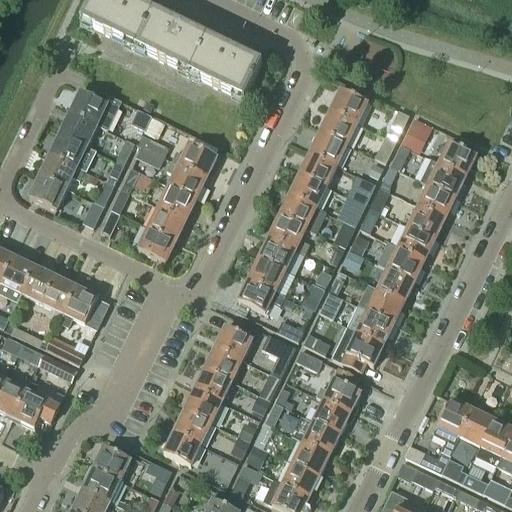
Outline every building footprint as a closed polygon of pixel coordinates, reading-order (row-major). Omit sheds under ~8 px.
[(136,54),(153,17),(131,7),(133,3),(125,0),(121,0),(121,2),(117,0),(93,0),(81,27),(136,54)] [(136,54),(190,79),(207,43),(185,32),(187,29),(177,25),(175,28),(153,17),(136,54)] [(231,51),(229,54),(207,43),(190,79),(245,106),(262,69),(239,59),(241,55),(231,51)] [(81,97),(70,119),(98,132),(106,136),(120,107),(94,95),(91,101),(81,97)] [(341,95),(330,117),(358,130),(371,103),(358,97),(355,102),(341,95)] [(146,106),(142,113),(150,117),(153,109),(146,106)] [(137,116),(131,130),(144,136),(151,122),(137,116)] [(396,148),(406,127),(409,122),(398,116),(385,143),(396,148)] [(347,152),(358,130),(330,117),(320,138),(347,152)] [(87,153),(98,132),(70,119),(60,140),(87,153)] [(151,122),(144,138),(157,144),(164,128),(151,122)] [(414,124),(401,151),(409,155),(419,160),(432,132),(414,124)] [(337,172),(347,152),(320,138),(310,159),(337,172)] [(87,153),(60,140),(50,161),(77,174),(83,177),(94,156),(87,153)] [(168,154),(142,142),(137,152),(140,154),(141,152),(164,163),(168,154)] [(385,170),(396,148),(385,143),(374,164),(378,166),(377,166),(385,170)] [(124,171),(131,156),(134,150),(126,146),(123,153),(116,167),(124,171)] [(466,182),(476,161),(449,148),(439,169),(466,182)] [(217,162),(190,149),(184,161),(175,158),(171,167),(207,184),(217,162)] [(401,151),(390,173),(397,176),(399,176),(409,155),(401,151)] [(158,175),(164,163),(141,152),(140,154),(135,164),(158,175)] [(327,193),(337,172),(310,159),(300,180),(327,193)] [(77,174),(50,161),(40,182),(67,195),(73,184),(79,186),(83,177),(77,174)] [(439,170),(429,166),(419,187),(429,191),(456,204),(466,182),(439,169),(439,170)] [(114,192),(124,171),(116,167),(106,188),(114,192)] [(197,206),(207,184),(171,167),(167,176),(175,180),(169,192),(197,206)] [(370,181),(378,184),(383,174),(374,169),(369,180),(370,181)] [(390,190),(397,176),(390,173),(383,187),(390,190)] [(132,192),(139,178),(132,174),(124,189),(132,192)] [(317,214),(327,193),(300,180),(289,201),(317,214)] [(57,216),(67,195),(40,182),(30,203),(57,216)] [(105,188),(95,209),(104,213),(114,192),(106,188),(105,188)] [(446,225),(456,204),(429,191),(418,212),(446,225)] [(187,226),(197,206),(169,192),(159,213),(187,226)] [(121,196),(111,216),(119,220),(129,199),(121,196)] [(378,218),(385,203),(377,200),(370,214),(378,218)] [(315,241),(326,220),(316,215),(317,214),(289,201),(279,222),(306,235),(306,236),(315,241)] [(93,235),(104,213),(93,208),(82,230),(93,235)] [(435,246),(446,225),(418,212),(408,233),(435,246)] [(176,248),(187,226),(159,213),(149,235),(176,248)] [(368,239),(378,218),(370,214),(360,235),(368,239)] [(111,216),(100,238),(109,243),(120,221),(119,220),(111,216)] [(304,261),(309,251),(300,247),(306,236),(306,235),(279,222),(269,243),(296,256),(296,257),(304,261)] [(345,254),(355,233),(347,229),(337,250),(345,254)] [(425,267),(435,246),(408,233),(398,253),(425,267)] [(167,268),(176,248),(149,235),(139,255),(167,268)] [(357,241),(350,256),(361,262),(368,246),(357,241)] [(286,277),(296,257),(296,256),(269,243),(259,264),(286,277)] [(398,254),(388,249),(378,271),(387,276),(388,275),(415,288),(425,267),(398,253),(398,254)] [(336,252),(329,267),(336,270),(343,255),(336,252)] [(0,256),(0,290),(13,263),(0,256)] [(358,260),(350,256),(344,269),(352,273),(355,274),(361,262),(358,260)] [(0,290),(0,291),(0,299),(18,308),(22,300),(35,273),(13,263),(0,290)] [(276,298),(286,277),(259,264),(248,285),(276,298)] [(35,273),(22,300),(43,310),(56,283),(35,273)] [(404,309),(415,288),(388,275),(387,276),(378,295),(377,296),(404,309)] [(324,296),(331,281),(323,277),(316,292),(324,296)] [(56,283),(43,310),(54,316),(64,321),(77,293),(56,283)] [(337,302),(344,287),(337,284),(330,298),(337,302)] [(279,314),(285,303),(276,298),(248,285),(238,307),(268,321),(273,311),(279,314)] [(312,290),(302,310),(314,316),(317,310),(324,296),(316,292),(312,290)] [(394,330),(404,309),(377,296),(378,295),(369,291),(358,312),(394,330)] [(85,331),(98,304),(77,293),(61,326),(59,330),(68,334),(70,330),(71,330),(73,325),(85,331)] [(323,312),(320,319),(333,325),(342,305),(337,302),(330,298),(323,312)] [(384,351),(394,330),(358,312),(348,333),(384,351)] [(0,320),(0,332),(4,335),(9,324),(0,320)] [(298,349),(304,338),(282,327),(277,338),(298,349)] [(26,346),(29,339),(14,332),(11,338),(26,346)] [(242,367),(253,345),(225,332),(215,353),(242,367)] [(373,373),(384,351),(348,333),(347,334),(348,334),(332,365),(361,379),(366,369),(373,373)] [(40,352),(43,346),(29,339),(26,346),(40,352)] [(278,362),(269,380),(280,385),(295,354),(268,340),(261,354),(278,362)] [(314,357),(320,346),(309,341),(304,352),(314,357)] [(20,358),(23,351),(8,344),(5,351),(20,358)] [(85,361),(51,345),(46,356),(79,372),(85,361)] [(23,351),(20,358),(33,365),(36,358),(23,351)] [(232,388),(242,367),(215,353),(205,375),(232,388)] [(317,378),(323,368),(301,356),(295,367),(317,378)] [(77,377),(43,361),(38,372),(71,388),(77,377)] [(221,409),(232,388),(205,375),(194,396),(221,409)] [(361,398),(354,395),(358,385),(339,375),(328,397),(320,393),(316,402),(324,406),(351,419),(361,398)] [(269,408),(280,386),(268,380),(258,402),(268,407),(269,408)] [(27,397),(26,397),(6,387),(0,399),(0,417),(14,424),(27,397)] [(52,430),(60,414),(37,402),(42,393),(30,388),(26,397),(27,397),(14,424),(36,435),(41,424),(52,430)] [(282,413),(289,398),(282,395),(275,409),(282,413)] [(211,430),(221,409),(194,396),(184,417),(211,430)] [(257,402),(251,415),(262,420),(263,421),(269,408),(268,407),(258,402),(257,402)] [(451,405),(434,441),(446,447),(441,458),(450,462),(459,443),(472,415),(451,405)] [(340,441),(351,419),(324,406),(313,428),(340,441)] [(272,435),(275,427),(282,413),(275,409),(264,431),(272,435)] [(480,453),(493,426),(472,415),(459,443),(480,453)] [(201,451),(211,430),(184,417),(174,438),(201,451)] [(480,453),(476,462),(497,473),(511,440),(511,434),(493,426),(480,453)] [(330,462),(340,441),(313,428),(303,449),(330,462)] [(246,429),(239,443),(249,448),(256,433),(246,429)] [(264,431),(255,451),(263,455),(272,435),(264,431)] [(191,472),(201,451),(174,438),(163,459),(191,472)] [(511,440),(497,473),(505,477),(510,467),(511,468),(511,440)] [(237,443),(230,458),(241,464),(245,456),(249,448),(237,443)] [(320,483),(330,462),(303,449),(292,470),(320,483)] [(121,487),(131,466),(104,452),(94,474),(121,487)] [(450,462),(441,458),(437,465),(410,452),(405,463),(441,480),(449,465),(450,462)] [(449,465),(441,480),(462,490),(467,481),(462,478),(464,472),(449,465)] [(433,497),(439,485),(402,468),(396,482),(410,489),(412,486),(433,497)] [(309,504),(320,483),(292,470),(282,491),(309,504)] [(110,509),(121,487),(94,474),(83,495),(110,509)] [(467,481),(462,490),(483,500),(488,490),(467,481)] [(241,505),(250,488),(238,482),(230,499),(241,505)] [(271,511),(305,511),(309,504),(282,491),(272,486),(262,508),(271,511)] [(456,503),(460,495),(445,488),(441,496),(456,503)] [(108,511),(110,509),(83,495),(75,511),(108,511)] [(171,511),(178,498),(171,495),(164,508),(171,511)] [(470,510),(474,502),(460,495),(456,503),(470,510)] [(423,511),(392,496),(384,511),(423,511)] [(490,504),(504,510),(508,504),(494,497),(490,504)] [(213,505),(209,511),(227,511),(231,505),(216,498),(213,505)] [(155,511),(158,506),(151,503),(145,511),(155,511)]
